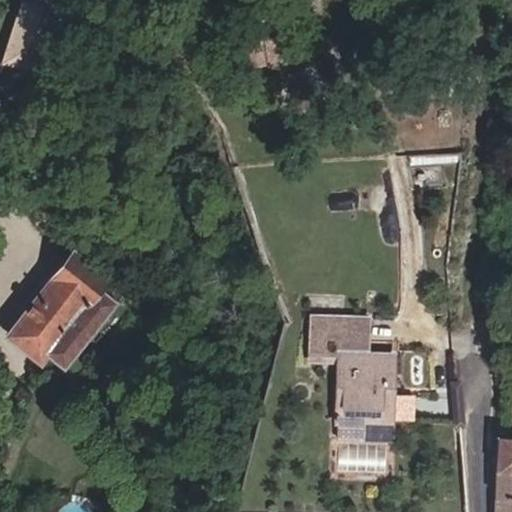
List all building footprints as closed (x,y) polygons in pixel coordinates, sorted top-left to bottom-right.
[(0,59),(0,61),(28,71),(62,16),(69,0),(19,0),(19,2),(0,59)] [(53,355),(72,372),(85,356),(75,347),(101,316),(110,325),(126,304),(137,292),(128,284),(115,296),(104,286),(111,278),(81,252),(13,331),(48,361),(53,355)] [(313,315),(312,337),(367,339),(368,318),(313,315)] [(85,356),(110,325),(101,316),(75,347),(85,356)] [(312,337),(311,357),(345,359),(345,352),(366,353),(367,339),(312,337)] [(339,384),(338,407),(365,408),(364,420),(391,421),(392,392),(387,391),(387,371),(393,372),(394,355),(366,353),(345,352),(345,359),(343,384),(339,384)] [(337,418),(364,420),(365,408),(338,407),(337,418)] [(511,511),(511,436),(497,435),(494,511),(511,511)] [(390,468),(390,439),(340,439),(340,467),(390,468)]
